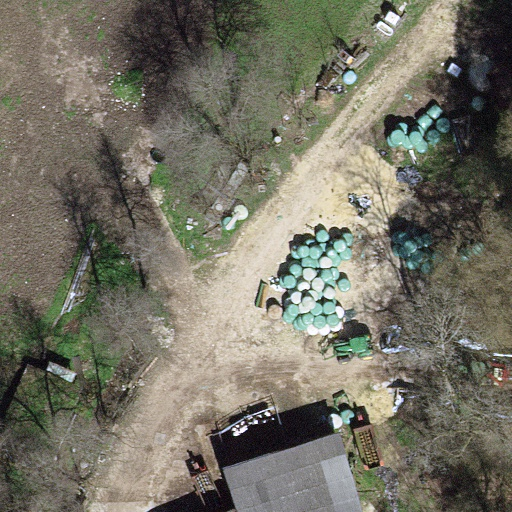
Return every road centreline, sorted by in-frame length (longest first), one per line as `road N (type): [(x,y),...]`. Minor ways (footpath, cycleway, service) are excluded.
road 1 (track): [(461,0),(238,287),(125,511)]
road 2 (track): [(0,183),(51,178),(83,186),(124,205),(238,287)]
